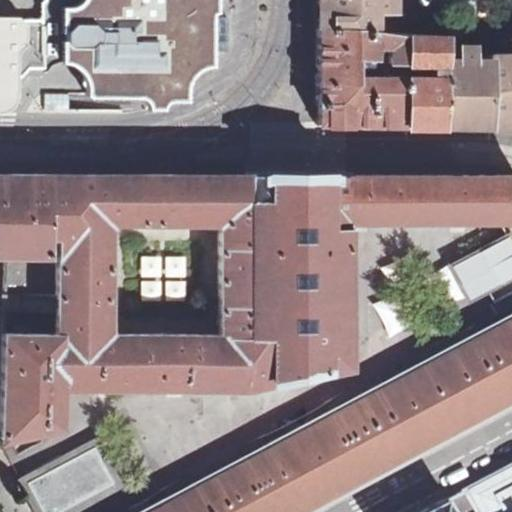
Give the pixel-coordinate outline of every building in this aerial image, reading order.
[(0,0),(0,112),(4,112),(11,109),(15,105),(18,101),(18,84),(20,81),(22,78),(25,76),(29,75),(33,75),(37,78),(43,75),(44,73),(47,69),(53,66),(60,64),(68,64),(73,64),(77,66),(83,70),(89,77),(91,83),(93,86),(92,92),(94,94),(144,94),(148,96),(150,99),(153,106),(167,106),(167,104),(169,100),(172,96),(192,96),(192,85),(192,80),(193,76),(196,70),(201,66),(206,63),(217,62),(216,19),(218,15),(221,13),(221,4),(221,0),(0,0)] [(390,0),(316,0),(317,27),(405,33),(403,11),(390,10),(390,0)] [(405,33),(317,27),(316,119),(316,124),(403,125),(404,77),(404,64),(405,33)] [(403,125),(440,125),(443,35),(405,33),(404,64),(416,63),(416,76),(404,77),(403,125)] [(470,125),(486,125),(487,59),(450,59),(451,37),(450,36),(448,35),(443,35),(440,125),(454,125),(470,125)] [(486,125),(511,126),(511,54),(486,55),(487,59),(486,125)] [(346,174),(346,171),(246,171),(246,174),(12,174),(4,255),(24,256),(55,257),(55,302),(56,335),(2,333),(0,414),(0,436),(3,439),(59,428),(60,389),(242,390),(345,368),(345,221),(511,222),(511,174),(490,173),(346,174)] [(0,255),(4,255),(12,174),(0,173),(0,255)] [(469,256),(487,289),(511,275),(511,262),(500,240),(469,256)] [(24,256),(4,255),(4,263),(3,271),(2,285),(23,285),(24,256)] [(302,511),(511,400),(511,307),(131,511),(302,511)] [(445,511),(439,500),(416,511),(511,511),(511,461),(461,489),(472,511),(445,511)] [(56,511),(57,511),(76,502),(57,466),(37,476),(56,511)]
